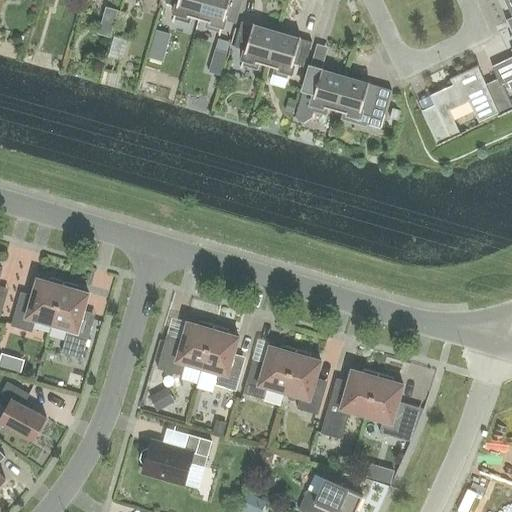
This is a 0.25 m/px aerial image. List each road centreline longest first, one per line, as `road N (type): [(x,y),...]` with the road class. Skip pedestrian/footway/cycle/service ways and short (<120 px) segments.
road 1 (residential): [(490,336),(156,246)]
road 2 (residential): [(156,246),(111,403),(80,468),(46,511)]
road 3 (residential): [(468,0),(480,40),(406,68),(369,0)]
road 4 (residential): [(427,511),(481,387),(490,336)]
road 5 (residential): [(156,246),(0,201)]
